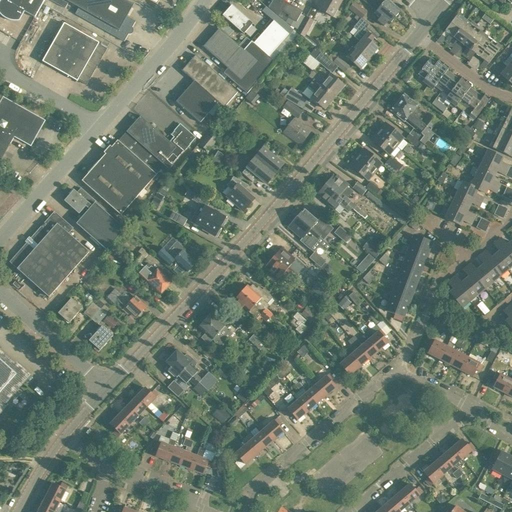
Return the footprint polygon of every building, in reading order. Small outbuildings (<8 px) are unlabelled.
[(44,0),(0,0),(0,1),(0,10),(2,12),(0,15),(2,17),(4,19),(7,20),(11,21),(12,18),(19,21),(24,12),(34,18),(44,0)] [(75,14),(124,42),(128,34),(129,34),(130,34),(131,34),(132,33),(133,32),(133,31),(133,30),(133,29),(132,28),(135,22),(126,17),(133,5),(124,0),(49,0),(65,9),(68,2),(78,8),(75,14)] [(317,9),(332,17),(331,16),(335,9),(336,10),(341,0),(323,0),(322,2),(321,1),(317,9)] [(373,0),(363,0),(364,1),(365,1),(370,5),(370,6),(376,12),(375,13),(381,18),(378,21),(385,27),(388,24),(389,24),(394,18),(374,1),(373,0)] [(373,0),(374,1),(394,18),(400,11),(386,0),(385,0),(385,1),(383,0),(373,0)] [(284,22),(298,31),(306,17),(300,14),(302,12),(286,2),(278,16),(285,22),(284,22)] [(356,15),(361,19),(366,13),(354,2),(349,9),(356,15)] [(222,16),(243,34),(252,24),(231,5),(226,11),(226,10),(225,11),(223,13),(222,14),(223,15),(222,16)] [(43,6),(37,16),(45,21),(51,10),(43,6)] [(448,44),(468,17),(466,20),(457,14),(443,32),(444,33),(445,31),(449,35),(444,41),(448,44)] [(380,34),(361,19),(356,15),(354,18),(358,22),(353,27),(358,31),(354,37),(360,42),(355,48),(369,59),(377,48),(381,44),(376,39),(380,34)] [(306,17),(298,31),(297,32),(304,36),(313,21),(306,17)] [(461,46),(474,27),(476,25),(471,21),(469,23),(466,21),(469,18),(468,17),(448,44),(452,47),(457,40),(461,44),(460,45),(461,46)] [(254,44),(269,57),(288,35),(273,21),(254,44)] [(42,62),(77,81),(77,80),(86,85),(106,49),(98,44),(98,43),(63,24),(42,62)] [(466,57),(486,30),(485,30),(483,33),(474,27),(461,46),(462,44),(467,48),(462,54),(466,57)] [(228,68),(223,73),(247,94),(275,62),(251,42),(244,50),(219,29),(203,47),(228,68)] [(478,59),(492,40),(484,34),(486,31),(486,30),(466,57),(469,60),(474,54),(479,57),(478,58),(478,59)] [(500,47),(492,40),(478,59),(479,57),(484,61),(479,67),(483,70),(503,44),(503,43),(500,47)] [(337,66),(333,62),(315,48),(309,55),(331,73),(337,66)] [(369,59),(355,48),(347,58),(360,69),(369,59)] [(180,69),(194,81),(176,102),(200,123),(218,103),(224,108),(237,93),(195,56),(189,63),(188,61),(180,69)] [(337,57),(333,62),(337,66),(343,71),(347,66),(337,57)] [(422,81),(428,86),(444,64),(439,60),(436,63),(430,58),(416,76),(416,77),(419,74),(425,78),(422,81)] [(442,91),(453,75),(447,70),(449,67),(444,64),(428,86),(433,89),(435,86),(441,91),(439,93),(439,94),(442,91)] [(511,71),(507,67),(500,75),(511,84),(511,71)] [(343,86),(330,75),(326,80),(313,70),(308,76),(313,80),(334,97),(343,86)] [(445,99),(451,103),(467,81),(462,77),(459,80),(453,75),(442,91),(448,96),(445,99)] [(334,97),(313,80),(308,86),(315,93),(311,98),(324,109),(334,97)] [(465,109),(476,93),(470,88),(472,85),(467,81),(451,103),(455,106),(456,106),(463,111),(465,109)] [(283,98),(302,109),(308,102),(291,88),(288,92),(283,97),(283,98)] [(280,94),(283,97),(288,92),(285,89),(280,94)] [(253,105),(259,97),(252,91),(245,98),(253,105)] [(473,120),(490,98),(484,94),(482,97),(476,93),(465,109),(463,111),(468,116),(473,120)] [(405,94),(398,103),(430,131),(437,122),(429,115),(422,123),(417,119),(421,115),(419,113),(421,112),(415,107),(417,105),(404,95),(405,94)] [(45,121),(2,97),(0,95),(0,161),(14,137),(30,147),(45,121)] [(436,99),(432,104),(436,107),(440,102),(436,99)] [(282,108),(297,119),(302,112),(288,101),(282,108)] [(430,131),(398,103),(391,111),(391,112),(392,111),(413,128),(409,134),(420,142),(424,145),(433,133),(430,131)] [(508,108),(503,117),(511,121),(511,109),(504,105),(504,106),(508,108)] [(140,116),(122,136),(160,170),(164,173),(195,138),(179,124),(170,135),(173,137),(169,142),(140,116)] [(511,121),(503,117),(498,127),(511,133),(511,121)] [(283,133),(300,146),(310,132),(294,119),(283,133)] [(385,123),(377,132),(396,147),(400,151),(406,143),(402,140),(403,139),(385,123)] [(235,124),(231,129),(237,134),(241,129),(235,124)] [(511,133),(498,127),(496,126),(495,125),(495,126),(496,126),(491,136),(494,137),(511,145),(511,133)] [(396,147),(377,132),(370,140),(389,155),(396,147)] [(420,142),(409,134),(405,139),(416,147),(420,142)] [(207,152),(215,142),(207,135),(199,144),(207,152)] [(160,170),(122,136),(118,141),(117,141),(81,181),(120,216),(160,170)] [(511,145),(494,137),(489,146),(485,144),(485,145),(511,157),(511,152),(510,151),(511,147),(511,145)] [(267,143),(255,158),(274,175),(283,165),(275,158),(274,156),(278,152),(267,143)] [(363,149),(356,157),(375,173),(382,164),(363,149)] [(503,158),(487,150),(483,159),(507,171),(509,166),(501,163),(503,158)] [(205,161),(190,153),(187,157),(199,168),(205,161)] [(375,173),(356,157),(349,166),(368,181),(375,173)] [(391,157),(387,161),(399,170),(402,166),(391,157)] [(274,175),(255,158),(242,173),(252,182),(256,178),(258,178),(266,185),(274,175)] [(507,171),(483,159),(478,168),(494,176),(496,171),(505,175),(507,171)] [(399,170),(387,161),(383,166),(393,174),(397,169),(398,171),(399,170)] [(494,176),(478,168),(474,177),(498,189),(500,184),(492,180),(494,176)] [(347,199),(353,193),(347,187),(348,185),(337,175),(336,177),(333,175),(325,185),(347,205),(352,209),(364,219),(367,216),(347,199)] [(232,191),(226,197),(243,212),(254,199),(244,190),(248,186),(233,177),(231,179),(232,180),(226,186),(232,191)] [(474,177),(470,186),(477,190),(485,194),(488,189),(496,193),(498,189),(474,177)] [(380,190),(370,182),(366,187),(377,195),(380,190)] [(475,194),(477,190),(470,186),(462,182),(457,191),(481,202),(486,204),(488,201),(475,194)] [(352,189),(362,196),(367,190),(357,183),(352,189)] [(347,205),(325,185),(316,195),(330,207),(334,210),(339,214),(344,209),(348,213),(352,209),(347,205)] [(502,196),(511,199),(511,196),(511,188),(506,186),(502,196)] [(94,203),(95,202),(80,188),(76,193),(73,190),(64,201),(78,214),(84,208),(87,211),(76,224),(106,250),(124,229),(94,203)] [(481,202),(457,191),(453,200),(469,208),(471,203),(483,209),(486,204),(481,202)] [(365,196),(404,224),(406,221),(368,193),(365,196)] [(197,203),(206,208),(201,217),(223,229),(225,225),(227,226),(229,221),(211,211),(215,204),(201,196),(197,203)] [(466,212),(469,208),(453,200),(448,209),(473,220),(475,222),(477,218),(474,217),(475,216),(466,212)] [(156,210),(159,205),(152,201),(149,206),(156,210)] [(498,204),(493,214),(502,218),(507,208),(498,204)] [(320,218),(319,220),(305,208),(296,218),(319,237),(322,240),(332,229),(320,218)] [(473,220),(448,209),(444,218),(460,226),(462,221),(470,225),(473,220)] [(26,243),(9,262),(17,269),(16,269),(49,297),(89,252),(68,234),(72,228),(54,212),(30,239),(29,237),(25,242),(26,243)] [(176,224),(190,232),(194,225),(180,217),(176,224)] [(220,233),(223,229),(201,217),(196,226),(219,239),(222,234),(220,233)] [(484,232),(490,222),(480,217),(475,228),(484,232)] [(319,237),(296,218),(288,227),(301,239),(300,241),(309,249),(319,237)] [(418,225),(412,221),(408,226),(415,230),(418,225)] [(345,243),(350,237),(343,230),(340,227),(334,233),(345,243)] [(140,239),(144,233),(135,228),(132,234),(140,239)] [(401,235),(398,232),(392,238),(396,241),(401,235)] [(432,242),(413,235),(409,246),(428,253),(432,242)] [(367,242),(363,247),(375,258),(380,253),(377,250),(382,244),(373,236),(367,242)] [(396,241),(392,238),(387,245),(390,248),(396,241)] [(500,238),(497,241),(511,259),(511,243),(510,242),(506,245),(500,238)] [(499,251),(495,254),(508,270),(511,266),(511,259),(497,241),(493,244),(499,251)] [(195,263),(182,251),(184,249),(176,242),(170,249),(166,253),(162,249),(156,255),(169,267),(175,261),(187,272),(195,263)] [(428,253),(409,246),(405,257),(424,264),(428,253)] [(282,248),(273,257),(296,277),(301,281),(305,277),(300,272),(298,274),(294,270),(300,262),(296,259),(295,259),(282,248)] [(293,253),(299,258),(303,253),(297,248),(293,253)] [(485,250),(481,253),(500,276),(508,270),(495,254),(491,258),(485,250)] [(325,261),(314,252),(314,253),(309,258),(320,268),(325,261)] [(139,253),(134,258),(140,263),(145,258),(139,253)] [(483,264),(479,267),(493,283),(500,276),(481,253),(478,257),(483,264)] [(391,260),(384,254),(381,257),(388,263),(391,260)] [(296,277),(273,257),(265,267),(278,279),(284,272),(300,287),(303,283),(301,281),(296,277)] [(388,263),(381,257),(379,260),(385,266),(388,263)] [(424,264),(405,257),(401,268),(420,275),(424,264)] [(140,263),(134,258),(125,267),(123,265),(120,268),(122,270),(128,276),(134,269),(139,273),(138,274),(160,295),(161,293),(162,294),(165,290),(165,289),(166,288),(161,283),(144,267),(140,263)] [(148,263),(144,267),(161,283),(166,288),(172,282),(158,269),(156,271),(148,263)] [(470,263),(466,266),(485,289),(493,283),(479,267),(476,270),(470,263)] [(104,268),(99,264),(95,268),(99,271),(100,270),(101,272),(104,268)] [(362,273),(365,269),(359,264),(356,268),(362,273)] [(468,276),(464,280),(477,295),(485,289),(466,266),(462,269),(468,276)] [(420,275),(401,268),(397,279),(416,286),(420,275)] [(374,278),(368,272),(365,276),(372,281),(374,278)] [(372,281),(365,276),(362,279),(369,284),(372,281)] [(454,276),(451,279),(470,302),(477,295),(464,280),(460,283),(454,276)] [(416,286),(397,279),(393,289),(412,297),(416,286)] [(470,302),(451,279),(447,282),(453,289),(449,293),(462,308),(470,302)] [(313,290),(325,300),(331,293),(319,282),(313,290)] [(247,286),(241,293),(269,318),(273,315),(266,309),(269,305),(267,304),(272,298),(258,286),(256,288),(253,285),(250,288),(247,286)] [(125,307),(123,310),(128,314),(130,312),(136,318),(138,316),(139,317),(142,314),(141,312),(146,307),(135,297),(131,300),(125,295),(123,297),(115,289),(107,298),(114,304),(117,300),(125,307)] [(412,297),(393,289),(389,300),(408,307),(412,297)] [(348,296),(356,306),(361,301),(353,292),(348,296)] [(269,318),(241,293),(235,299),(237,302),(234,305),(240,310),(243,307),(256,319),(259,315),(266,322),(269,318)] [(109,310),(102,304),(103,304),(95,297),(91,302),(92,303),(99,308),(106,313),(109,310)] [(58,313),(69,323),(82,308),(71,299),(58,313)] [(408,307),(389,300),(385,311),(394,315),(393,319),(402,322),(401,322),(402,323),(408,307)] [(90,318),(99,308),(92,303),(84,313),(90,318)] [(301,314),(312,325),(319,318),(307,307),(301,314)] [(106,313),(99,308),(90,318),(97,325),(107,314),(106,313)] [(511,314),(507,308),(503,311),(509,318),(505,321),(511,329),(511,314)] [(307,321),(297,312),(292,317),(294,319),(290,323),(296,328),(295,330),(300,335),(307,328),(304,325),(307,321)] [(211,314),(205,321),(233,346),(236,343),(229,337),(232,334),(224,326),(227,323),(221,317),(218,320),(211,314)] [(374,314),(370,317),(377,325),(381,322),(374,314)] [(117,322),(113,319),(108,325),(113,328),(117,322)] [(233,346),(205,321),(199,327),(205,333),(201,338),(208,344),(212,339),(221,347),(224,344),(230,349),(227,352),(235,359),(240,353),(233,346)] [(386,334),(390,331),(381,321),(381,322),(377,325),(386,334)] [(377,325),(364,335),(368,340),(378,351),(387,343),(382,337),(386,334),(377,325)] [(93,348),(98,352),(99,351),(113,336),(102,326),(88,341),(95,347),(93,348)] [(249,340),(260,350),(265,344),(254,334),(249,340)] [(445,346),(431,339),(427,345),(431,346),(427,354),(438,359),(445,346)] [(368,340),(359,348),(368,359),(378,351),(368,340)] [(450,365),(456,352),(451,349),(452,346),(452,343),(448,342),(446,347),(445,346),(438,359),(450,365)] [(303,359),(312,350),(306,344),(297,353),(303,359)] [(276,351),(282,357),(286,352),(280,346),(276,351)] [(351,348),(346,352),(349,356),(359,368),(368,359),(359,348),(354,352),(351,348)] [(221,358),(212,349),(206,356),(215,364),(221,358)] [(177,350),(171,357),(199,383),(206,389),(208,391),(217,381),(208,372),(202,380),(195,374),(199,370),(195,367),(196,366),(196,365),(196,364),(196,363),(188,355),(185,355),(185,356),(184,356),(177,350)] [(24,380),(29,375),(15,363),(14,364),(0,351),(0,411),(6,405),(3,403),(23,380),(24,380)] [(491,351),(486,361),(491,363),(496,354),(491,351)] [(468,358),(456,352),(450,365),(461,371),(468,358)] [(479,372),(482,366),(473,361),(475,357),(469,354),(468,358),(461,371),(472,377),(476,370),(479,372)] [(349,356),(336,367),(341,372),(344,370),(349,376),(359,368),(349,356)] [(171,357),(165,364),(171,370),(169,373),(175,379),(167,387),(178,397),(184,390),(182,388),(189,381),(195,387),(193,389),(201,396),(206,389),(199,383),(171,357)] [(244,369),(238,376),(241,379),(247,372),(244,369)] [(504,393),(511,380),(511,378),(511,373),(509,372),(506,378),(496,373),(493,379),(497,381),(493,388),(504,393)] [(329,374),(316,385),(326,396),(335,388),(330,382),(333,379),(329,374)] [(267,384),(267,385),(271,389),(276,385),(280,381),(275,376),(267,384)] [(273,391),(271,389),(267,385),(262,390),(267,396),(273,391)] [(316,385),(306,393),(316,404),(326,396),(316,385)] [(144,388),(136,397),(146,408),(158,395),(153,391),(150,394),(144,388)] [(249,397),(244,393),(239,398),(244,402),(249,397)] [(306,393),(297,401),(307,412),(316,404),(306,393)] [(136,397),(127,406),(138,417),(146,408),(136,397)] [(29,409),(35,415),(44,405),(37,399),(29,409)] [(307,412),(297,401),(284,412),(289,417),(292,414),(297,420),(307,412)] [(127,406),(118,415),(129,426),(138,417),(127,406)] [(222,411),(218,409),(212,415),(222,424),(230,415),(224,409),(222,411)] [(129,426),(118,415),(110,424),(115,430),(112,433),(117,438),(129,426)] [(236,418),(227,426),(230,430),(239,422),(236,418)] [(277,418),(264,429),(273,440),(283,432),(278,426),(281,423),(277,418)] [(264,429),(254,437),(264,448),(273,440),(264,429)] [(246,437),(241,441),(242,443),(245,445),(254,457),(264,448),(254,437),(250,441),(246,437)] [(157,441),(154,448),(158,449),(155,457),(167,461),(172,447),(173,447),(175,442),(170,439),(167,445),(157,441)] [(461,440),(452,448),(461,459),(474,448),(470,443),(466,446),(461,440)] [(241,449),(232,456),(236,462),(240,459),(245,465),(254,457),(245,445),(241,449)] [(172,447),(167,461),(179,466),(184,452),(173,447),(172,447)] [(196,456),(191,470),(202,475),(205,467),(209,469),(211,462),(215,454),(205,450),(200,448),(197,456),(196,456)] [(452,448),(442,456),(452,467),(461,459),(452,448)] [(496,460),(491,469),(502,475),(511,457),(496,449),(496,450),(497,450),(492,459),(496,460)] [(184,452),(179,466),(191,470),(196,456),(184,452)] [(442,456),(433,464),(442,476),(452,467),(442,456)] [(511,457),(502,475),(511,480),(511,457)] [(442,476),(433,464),(423,472),(428,478),(425,481),(429,486),(438,479),(442,483),(446,480),(442,476)] [(52,484),(46,495),(60,502),(67,487),(61,484),(59,488),(52,484)] [(409,484),(400,492),(409,504),(422,493),(417,488),(414,490),(409,484)] [(79,502),(84,504),(88,494),(83,492),(79,502)] [(409,504),(400,492),(390,501),(400,511),(404,508),(407,511),(412,508),(409,504)] [(46,495),(41,506),(52,511),(54,511),(60,502),(46,495)] [(437,501),(441,506),(446,502),(442,497),(437,501)] [(399,511),(400,511),(390,501),(381,509),(383,511),(399,511)]
